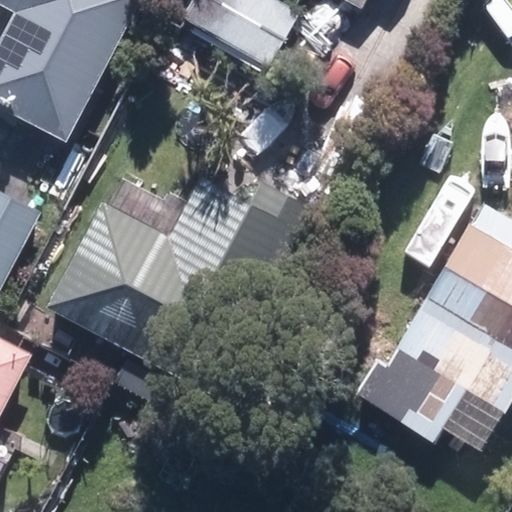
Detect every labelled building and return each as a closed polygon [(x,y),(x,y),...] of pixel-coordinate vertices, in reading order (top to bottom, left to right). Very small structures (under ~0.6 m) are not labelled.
[(0,105),(67,139),(138,0),(0,0),(0,2),(14,10),(0,36),(0,105)] [(267,0),(191,0),(182,15),(270,67),(299,18),(267,0)] [(114,174),(44,307),(215,397),(313,212),(256,182),(246,201),(198,176),(181,209),(114,174)] [(0,286),(39,213),(0,192),(0,286)] [(479,450),(511,392),(511,226),(481,209),(471,226),(468,224),(386,366),(376,360),(356,394),(432,438),(438,427),(479,450)] [(0,409),(30,357),(0,340),(0,409)]
